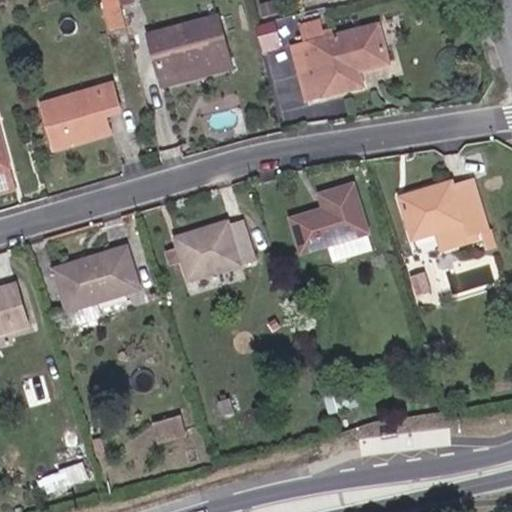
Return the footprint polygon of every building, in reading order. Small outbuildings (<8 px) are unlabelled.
[(118,9),(115,0),(92,0),(103,35),(124,30),(118,9)] [(135,5),(133,0),(115,0),(118,9),(135,5)] [(266,53),(286,48),(278,19),(258,24),(266,53)] [(304,103),(324,98),(311,47),(333,40),(330,30),(319,34),(316,22),(297,27),(301,45),(289,49),(304,103)] [(333,40),(311,47),(324,98),(324,100),(363,90),(359,73),(389,66),(379,27),(333,40)] [(157,92),(225,75),(214,30),(145,48),(157,92)] [(225,75),(157,92),(160,102),(227,85),(225,75)] [(114,96),(43,113),(54,159),(108,146),(105,128),(121,125),(114,96)] [(7,176),(0,178),(0,203),(12,201),(7,176)] [(495,235),(479,185),(459,191),(457,186),(406,203),(421,244),(471,229),(475,240),(495,235)] [(334,264),(337,277),(377,266),(361,203),(327,214),(331,229),(300,237),(308,269),(334,264)] [(263,279),(253,242),(239,246),(238,242),(183,257),(193,297),(263,279)] [(126,264),(57,283),(74,340),(106,331),(102,318),(138,307),(126,264)] [(18,296),(0,301),(0,342),(29,335),(18,296)] [(182,426),(157,433),(162,452),(187,445),(182,426)] [(80,475),(63,480),(69,495),(85,490),(80,475)]
